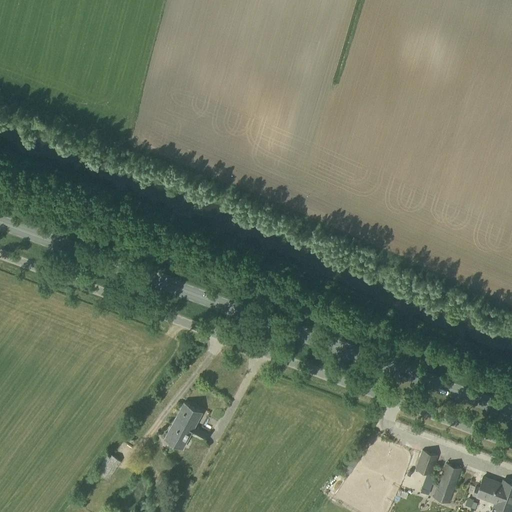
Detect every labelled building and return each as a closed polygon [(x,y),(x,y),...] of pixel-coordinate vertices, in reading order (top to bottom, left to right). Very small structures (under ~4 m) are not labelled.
[(207,434),(194,427),(202,412),(184,402),(164,438),(183,448),(191,434),(204,440),(207,434)] [(428,495),(435,476),(432,475),(438,455),(421,450),(415,469),(427,473),(420,492),(428,495)] [(121,461),(109,453),(96,471),(108,480),(121,461)] [(449,503),(452,495),(462,469),(445,462),(436,489),(433,497),(449,503)] [(474,494),(500,504),(499,508),(510,511),(511,511),(511,510),(511,508),(511,483),(509,482),(508,486),(484,477),(480,488),(477,487),(474,494)] [(468,499),(465,506),(471,508),(473,503),(474,501),(468,499)]
